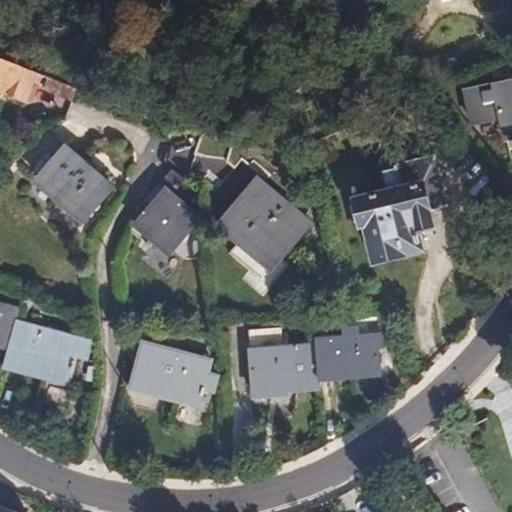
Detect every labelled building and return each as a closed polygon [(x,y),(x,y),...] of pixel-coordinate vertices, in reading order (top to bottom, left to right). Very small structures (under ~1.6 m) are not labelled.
[(45,77),(0,59),(0,89),(35,103),(45,77)] [(511,83),(468,92),(474,124),(501,118),(502,124),(511,121),(511,83)] [(66,146),(37,179),(84,220),(112,188),(96,173),(97,171),(89,163),(85,164),(66,146)] [(367,226),(376,261),(407,255),(406,253),(423,249),(419,234),(436,229),(432,210),(448,206),(438,156),(397,165),(398,169),(387,172),(390,190),(355,199),(362,226),(367,226)] [(207,196),(171,172),(161,183),(144,206),(151,212),(139,227),(173,254),(201,217),(208,217),(207,196)] [(257,179),(219,237),(266,268),(282,245),(275,240),(295,209),(271,191),(273,189),(257,179)] [(18,326),(22,313),(0,306),(0,347),(11,351),(18,326)] [(11,351),(5,368),(66,387),(76,358),(86,361),(90,349),(18,326),(11,351)] [(287,388),(322,384),(321,378),(317,343),(284,346),(282,327),(248,330),(255,395),(286,392),(287,388)] [(383,331),(316,337),(317,343),(321,378),(356,375),(356,371),(379,368),(377,343),(384,342),(383,331)] [(150,344),(132,387),(196,414),(204,396),(212,398),(217,386),(209,382),(214,371),(150,344)] [(511,511),(511,470),(483,413),(456,425),(481,475),(500,511),(511,511)]
